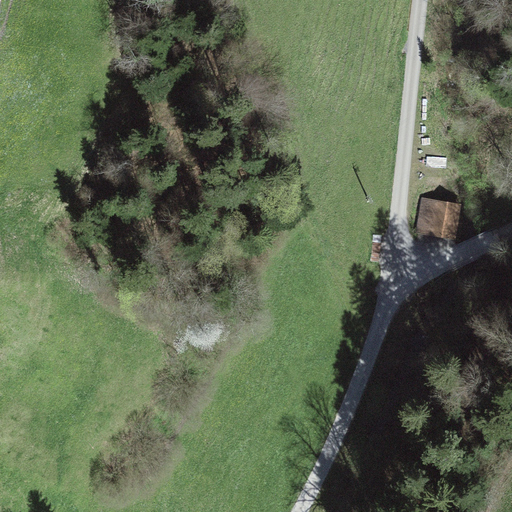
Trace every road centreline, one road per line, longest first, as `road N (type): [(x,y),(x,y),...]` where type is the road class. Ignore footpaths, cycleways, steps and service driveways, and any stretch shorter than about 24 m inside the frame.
road 1 (residential): [(423,0),(395,275),(352,401),(300,511)]
road 2 (track): [(395,275),(511,229)]
